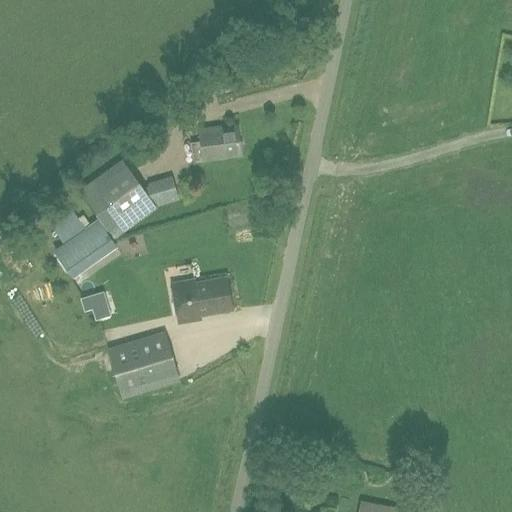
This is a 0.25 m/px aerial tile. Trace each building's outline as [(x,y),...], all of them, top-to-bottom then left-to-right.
[(194,162),(242,155),(238,128),(221,130),(221,128),(198,131),(200,143),(191,144),(194,162)] [(123,163),(80,194),(114,240),(127,231),(158,209),(157,207),(141,185),(134,176),(133,177),(123,163)] [(153,192),(163,210),(183,198),(173,181),(153,192)] [(86,227),(65,198),(43,213),(61,243),(86,227)] [(127,235),(130,245),(145,240),(142,230),(127,235)] [(201,315),(232,309),(227,279),(196,285),(195,280),(172,284),(179,323),(201,319),(201,315)] [(98,312),(110,303),(102,294),(91,302),(98,312)] [(164,334),(109,350),(123,398),(178,381),(164,334)] [(397,511),(398,509),(361,502),(358,511),(397,511)]
